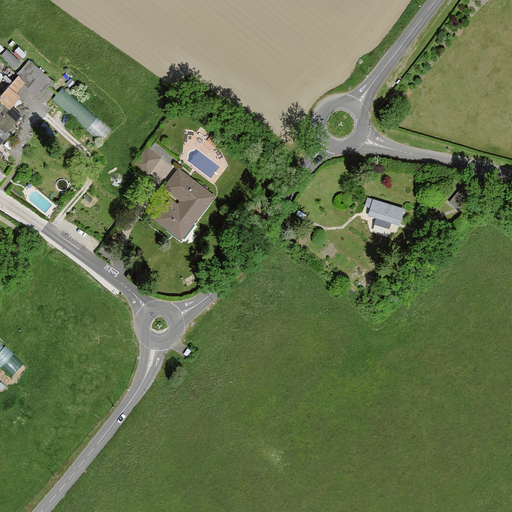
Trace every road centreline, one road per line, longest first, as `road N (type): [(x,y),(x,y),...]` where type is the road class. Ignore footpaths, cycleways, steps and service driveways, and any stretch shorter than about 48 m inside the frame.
road 1 (tertiary): [(325,142),(211,294),(175,317)]
road 2 (tertiary): [(155,342),(138,389),(40,511)]
road 3 (residential): [(0,198),(148,310)]
road 4 (unclassified): [(511,176),(360,136)]
road 5 (track): [(50,232),(91,166),(38,110)]
road 6 (tertiary): [(356,106),(437,0)]
